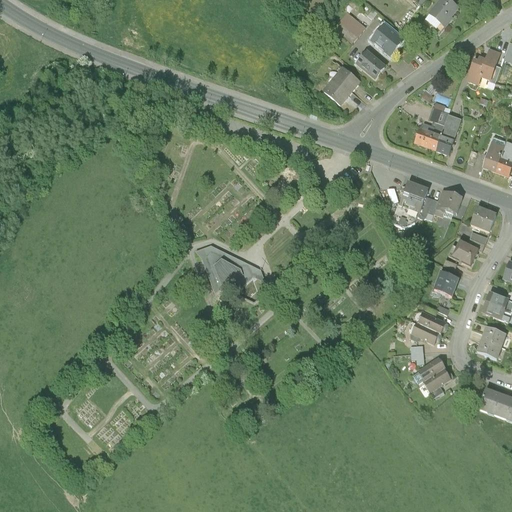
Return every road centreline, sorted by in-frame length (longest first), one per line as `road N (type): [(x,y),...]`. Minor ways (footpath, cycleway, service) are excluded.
road 1 (secondary): [(0,2),(124,66),(353,147)]
road 2 (residential): [(353,147),(410,85),(511,13)]
road 3 (residential): [(511,224),(458,350),(464,367),(511,385)]
road 4 (secondary): [(353,147),(511,203)]
